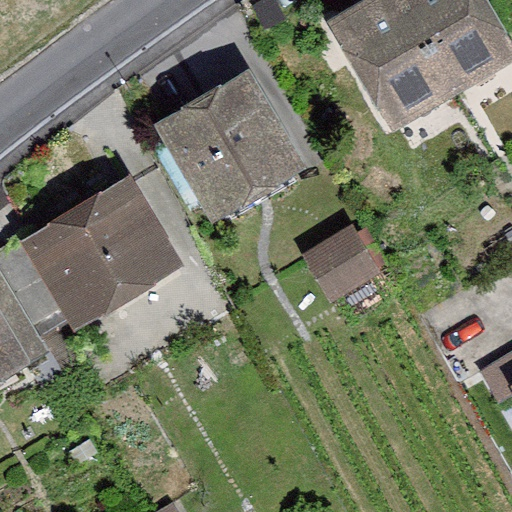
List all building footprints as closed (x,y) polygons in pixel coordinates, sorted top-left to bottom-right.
[(511,27),(495,0),(396,0),(349,28),(414,134),(511,74),(511,27)] [(230,224),(317,171),(261,81),(174,134),(230,224)] [(191,267),(141,185),(37,249),(87,330),(191,267)] [(363,239),(321,261),(342,302),(385,280),(363,239)] [(0,377),(62,339),(13,263),(0,270),(0,377)]
